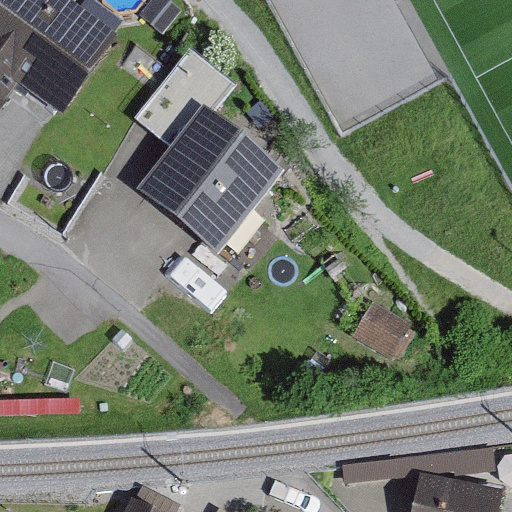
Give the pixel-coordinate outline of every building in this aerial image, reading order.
[(0,124),(20,98),(62,128),(120,50),(112,43),(78,19),(68,12),(76,0),(10,0),(0,14),(0,124)] [(181,17),(159,0),(155,0),(139,21),(163,40),(181,17)] [(90,3),(78,19),(112,43),(124,27),(90,3)] [(174,159),(139,201),(218,266),(285,185),(216,129),(240,100),(191,60),(136,128),(174,159)] [(413,331),(374,308),(353,343),(392,366),(413,331)] [(502,511),(504,501),(420,485),(414,511),(502,511)] [(142,492),(131,511),(182,511),(142,492)]
